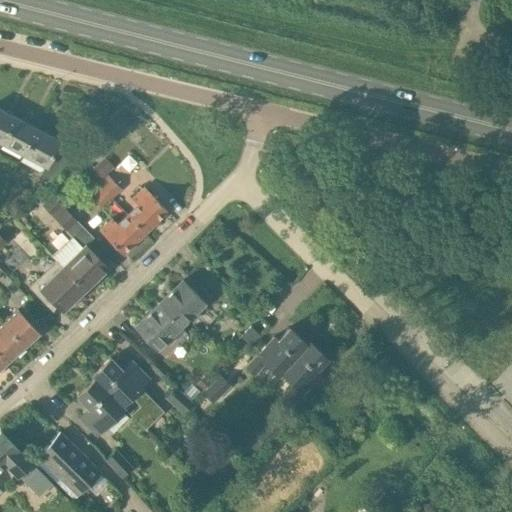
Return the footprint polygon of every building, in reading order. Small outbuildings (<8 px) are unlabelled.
[(0,144),(1,142),(15,117),(0,109),(0,144)] [(15,117),(1,142),(23,154),(37,129),(15,117)] [(37,129),(23,154),(44,165),(40,174),(50,180),(70,159),(54,151),(59,141),(37,129)] [(128,152),(111,173),(125,184),(142,163),(128,152)] [(108,174),(98,184),(112,198),(122,188),(108,174)] [(98,184),(88,194),(102,207),(112,198),(98,184)] [(144,232),(167,210),(145,186),(131,199),(136,205),(126,214),(144,232)] [(52,194),(42,204),(51,214),(66,229),(66,230),(77,220),(76,219),(52,194)] [(126,214),(117,223),(112,218),(99,230),(122,254),(144,232),(126,214)] [(67,240),(51,255),(56,260),(62,265),(86,290),(108,268),(86,245),(84,243),(77,250),(67,240)] [(62,265),(56,260),(29,287),(52,311),(57,305),(63,311),(86,290),(62,265)] [(193,321),(201,314),(198,310),(205,303),(182,279),(158,303),(181,326),(190,318),(193,321)] [(168,346),(175,338),(173,335),(181,326),(158,303),(134,326),(157,350),(165,343),(168,346)] [(23,347),(39,332),(19,309),(3,324),(23,347)] [(0,353),(7,361),(23,347),(3,324),(0,325),(0,353)] [(250,326),(241,336),(250,345),(260,335),(250,326)] [(307,344),(289,327),(278,340),(274,336),(257,355),(255,354),(244,366),(254,376),(265,364),(266,363),(280,373),(307,344)] [(307,344),(280,373),(293,384),(282,395),(292,405),(303,393),(303,392),(320,374),(316,371),(327,358),(309,341),(307,344)] [(110,357),(93,374),(123,405),(131,397),(140,405),(130,415),(144,429),(163,411),(140,388),(150,379),(131,360),(122,369),(110,357)] [(126,408),(123,405),(93,374),(91,375),(94,378),(76,396),(88,408),(78,417),(97,436),(126,408)] [(214,403),(231,386),(220,374),(203,391),(214,403)] [(204,375),(196,384),(202,390),(210,382),(204,375)] [(174,386),(164,397),(182,413),(193,401),(174,386)] [(272,417),(255,434),(266,445),(283,427),(272,417)] [(17,478),(32,463),(0,430),(0,468),(4,464),(17,478)] [(75,500),(101,473),(60,431),(37,455),(38,456),(35,460),(75,500)] [(116,449),(105,460),(121,478),(133,467),(116,449)] [(246,450),(241,455),(246,460),(251,455),(246,450)] [(34,466),(32,468),(44,491),(52,483),(34,466)] [(385,491),(378,499),(384,505),(392,497),(385,491)]
